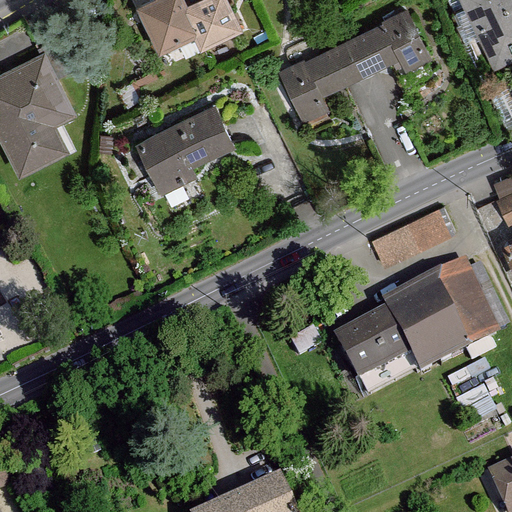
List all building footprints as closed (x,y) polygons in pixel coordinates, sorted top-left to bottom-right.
[(198,32),(186,6),(182,0),(154,0),(141,6),(161,49),(198,32)] [(242,27),(228,0),(198,0),(186,6),(198,32),(203,45),(242,27)] [(472,4),(469,0),(450,0),(456,11),(472,4)] [(511,0),(469,0),(472,4),(485,32),(498,58),(511,51),(511,0)] [(472,4),(456,11),(462,23),(459,24),(466,41),(485,32),(472,4)] [(407,11),(346,41),(361,71),(391,57),(402,51),(408,64),(429,54),(407,11)] [(45,48),(49,55),(59,76),(82,65),(68,36),(45,48)] [(346,41),(284,71),(304,114),(325,103),(319,92),(344,79),(361,71),(346,41)] [(402,51),(391,57),(408,93),(440,77),(429,54),(408,64),(402,51)] [(59,76),(49,55),(0,78),(0,112),(27,167),(69,145),(57,118),(75,109),(59,76)] [(214,106),(139,143),(164,192),(196,176),(191,165),(233,144),(214,106)] [(511,194),(500,200),(511,224),(511,223),(511,194)] [(443,209),(376,241),(387,264),(454,232),(443,209)] [(393,314),(340,342),(360,381),(413,354),(423,372),(500,332),(465,265),(388,305),(393,314)] [(511,511),(511,465),(492,475),(510,511),(511,511)] [(293,511),(281,485),(221,511),(293,511)]
